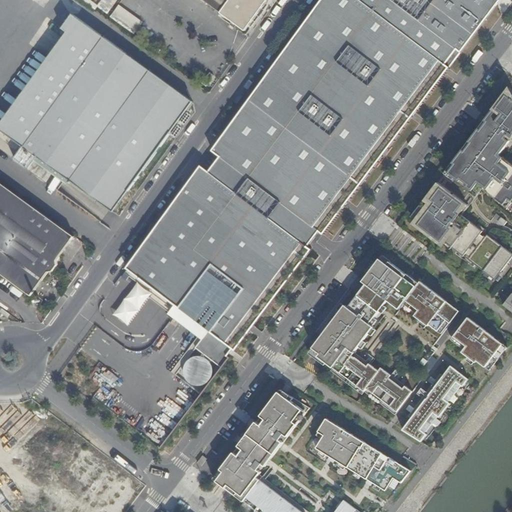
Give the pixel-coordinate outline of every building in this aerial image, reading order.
[(101,0),(101,1),(111,9),(117,0),(101,0)] [(501,0),(321,0),(127,269),(210,329),(202,346),(227,363),(501,0)] [(204,0),(247,30),(268,0),(204,0)] [(75,37),(5,132),(21,144),(20,146),(24,149),(17,159),(29,168),(37,156),(115,213),(195,102),(74,15),(64,29),(69,33),(75,37)] [(0,127),(0,129),(5,132),(75,37),(69,33),(0,127)] [(40,70),(41,70),(44,64),(29,56),(22,69),(37,76),(40,70)] [(511,90),(510,87),(493,110),(495,112),(507,95),(511,98),(511,107),(511,108),(511,90)] [(511,107),(511,98),(507,95),(495,112),(493,110),(487,118),(491,122),(487,128),(482,125),(468,142),(470,143),(457,159),(456,159),(443,176),(448,179),(443,186),(438,183),(420,206),(423,208),(415,219),(413,221),(442,243),(444,240),(465,256),(466,255),(470,258),(469,259),(490,275),(496,279),(499,276),(502,278),(505,275),(502,272),(505,269),(505,268),(511,258),(511,252),(488,235),(482,242),(478,239),(483,231),(461,214),(468,205),(464,202),(469,196),(472,198),(477,190),(475,189),(478,185),(505,205),(510,199),(511,200),(511,164),(500,156),(511,139),(511,108),(511,107)] [(491,122),(487,118),(482,125),(487,128),(491,122)] [(448,179),(443,176),(438,183),(443,186),(448,179)] [(59,259),(76,236),(0,178),(0,272),(32,295),(51,270),(54,270),(59,263),(59,259)] [(412,217),(415,219),(423,208),(420,206),(412,217)] [(388,265),(390,262),(391,261),(383,256),(381,259),(388,265)] [(451,323),(460,311),(421,282),(417,286),(406,278),(408,275),(390,262),(388,265),(381,259),(364,281),(367,284),(389,300),(401,309),(407,301),(433,320),(430,324),(439,331),(447,320),(451,323)] [(115,313),(129,324),(153,293),(139,282),(115,313)] [(367,284),(359,295),(380,311),(389,300),(367,284)] [(351,350),(380,311),(359,295),(315,353),(365,391),(367,389),(398,412),(413,392),(406,386),(404,389),(390,378),(392,376),(382,368),(379,371),(370,364),(368,367),(356,358),(353,356),(355,353),(351,350)] [(499,360),(508,347),(469,318),(454,337),(480,356),(477,360),(486,367),(494,356),(499,360)] [(463,387),(469,379),(451,366),(446,373),(448,375),(437,390),(435,388),(421,407),(423,409),(412,423),(410,421),(404,430),(421,443),(428,434),(426,433),(438,416),(440,418),(451,403),(449,402),(461,385),(463,387)] [(265,429),(284,443),(311,408),(282,390),(259,420),(267,426),(265,429)] [(395,478),(402,483),(412,471),(328,419),(320,432),(326,436),(318,448),(386,491),(395,478)] [(279,449),(284,443),(265,429),(267,426),(259,420),(252,429),(279,449)] [(248,434),(275,455),(279,449),(252,429),(248,434)] [(239,446),(263,464),(266,467),(275,455),(248,434),(239,446)] [(214,479),(258,511),(302,511),(254,475),(263,464),(239,446),(214,479)] [(336,511),(360,511),(345,501),(336,511)]
